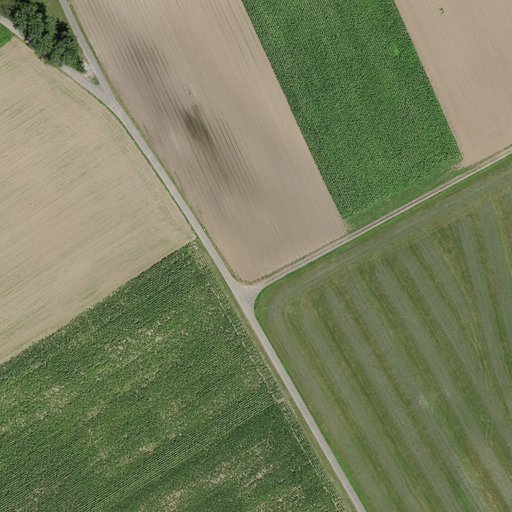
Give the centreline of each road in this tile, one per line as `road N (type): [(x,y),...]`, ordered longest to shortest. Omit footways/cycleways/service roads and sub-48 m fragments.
road 1 (track): [(362,511),(240,297),(106,98)]
road 2 (track): [(511,148),(240,297)]
road 3 (track): [(0,17),(106,98)]
